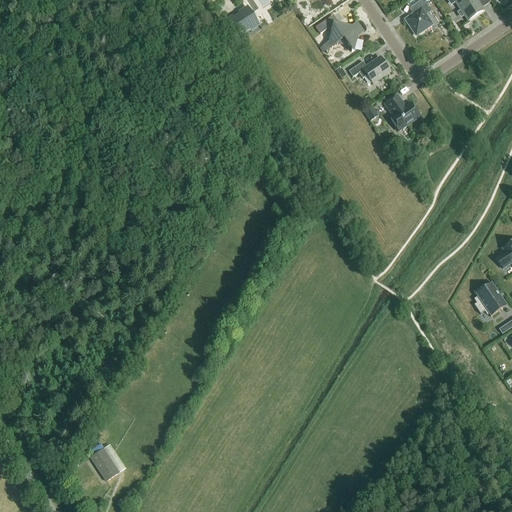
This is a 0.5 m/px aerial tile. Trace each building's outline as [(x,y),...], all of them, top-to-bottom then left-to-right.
[(450,0),(452,3),(454,1),(456,3),(461,10),(465,16),(468,21),(483,11),(475,0),(450,0)] [(416,36),(432,26),(425,15),(430,12),(422,1),(410,10),(413,15),(405,20),(416,36)] [(237,13),(231,17),(231,16),(222,22),(234,40),(257,24),(245,7),(236,13),(237,13)] [(325,21),(315,28),(320,34),(329,28),(325,21)] [(358,36),(352,26),(350,27),(336,25),(332,28),(328,42),(320,48),(323,53),(337,44),(347,46),(352,53),(354,51),(357,37),(358,36)] [(372,84),(389,72),(380,59),(366,68),(363,63),(348,72),(353,78),(359,74),(362,80),(367,76),(372,84)] [(398,132),(420,118),(410,104),(405,107),(397,96),(384,105),(392,116),(389,118),(398,132)] [(370,122),(378,116),(371,106),(363,112),(370,122)] [(511,264),(511,263),(511,243),(502,250),(505,253),(495,259),(503,270),(511,264)] [(507,306),(491,283),(481,290),(479,289),(473,293),(479,302),(474,306),(480,315),(486,311),(490,318),(507,306)] [(511,320),(498,327),(500,333),(511,327),(511,320)] [(93,452),(102,444),(96,437),(87,445),(93,452)] [(106,483),(119,474),(103,450),(90,458),(106,483)]
